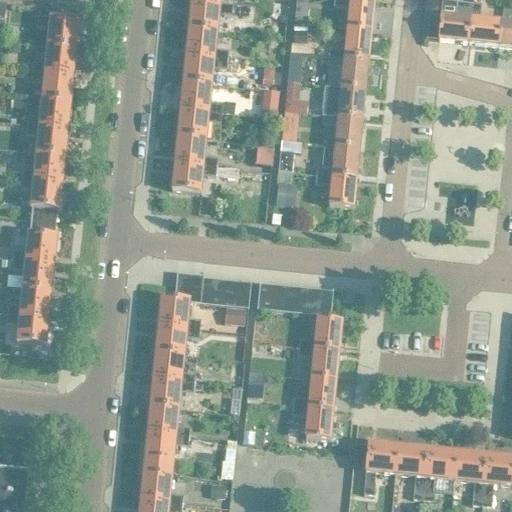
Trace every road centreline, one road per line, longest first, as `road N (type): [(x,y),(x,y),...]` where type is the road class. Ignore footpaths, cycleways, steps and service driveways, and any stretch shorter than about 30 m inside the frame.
road 1 (residential): [(383,268),(118,240)]
road 2 (residential): [(118,240),(143,0)]
road 3 (residential): [(383,268),(405,74)]
road 4 (residential): [(100,405),(118,240)]
